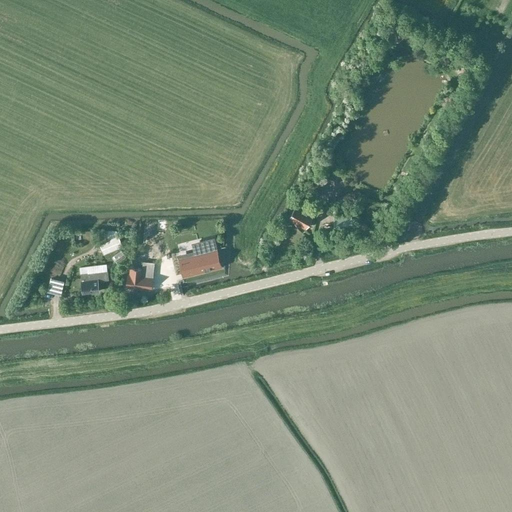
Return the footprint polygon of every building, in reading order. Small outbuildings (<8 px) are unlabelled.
[(386,25),(392,40),(406,35),(400,20),(386,25)] [(409,170),(403,180),(408,183),(414,172),(409,170)] [(332,195),(331,184),(334,184),(334,177),(320,178),(321,184),(316,184),(316,192),(314,192),(314,203),(325,206),(326,204),(328,203),(328,195),(332,195)] [(305,227),(313,214),(296,204),(289,217),(295,221),(294,221),(299,224),(300,224),(305,227)] [(354,229),(353,220),(351,212),(333,215),(335,223),(336,230),(340,230),(340,231),(354,229)] [(176,248),(177,237),(167,236),(167,247),(176,248)] [(118,237),(100,244),(104,253),(122,246),(118,237)] [(201,253),(181,258),(185,274),(220,265),(213,237),(212,237),(213,241),(199,245),(201,253)] [(178,250),(198,251),(198,243),(179,242),(178,250)] [(152,277),(153,269),(141,268),(131,267),(131,274),(128,274),(127,285),(152,288),(153,277),(152,277)] [(99,291),(98,280),(108,279),(107,271),(87,274),(87,273),(81,274),(82,281),(83,293),(99,291)] [(65,280),(52,277),(48,291),(61,294),(65,280)]
